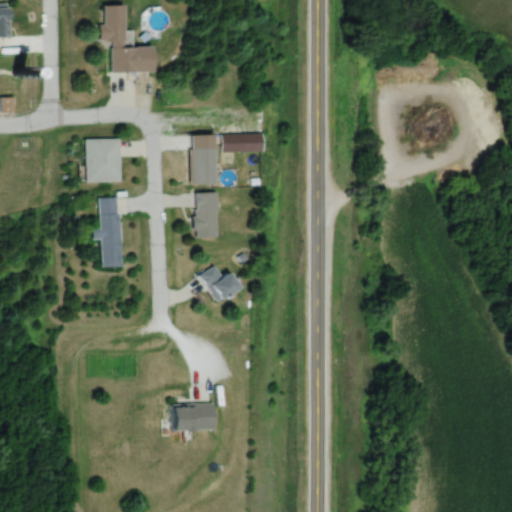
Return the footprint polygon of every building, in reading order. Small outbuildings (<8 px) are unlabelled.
[(150,71),(150,46),(122,46),(121,4),(100,4),(101,24),(96,24),(96,40),(108,40),(108,72),(150,71)] [(12,97),(0,96),(0,113),(12,113),(12,97)] [(239,134),(240,153),(260,152),(259,133),(239,134)] [(211,184),(211,135),(189,135),(189,184),(211,184)] [(117,139),(82,139),(82,182),(117,182),(117,139)] [(214,193),(192,193),(192,238),(214,238),(214,193)] [(118,267),(116,198),(96,198),(97,229),(89,229),(89,241),(98,240),(99,268),(118,267)] [(237,289),(227,272),(218,277),(212,266),(196,275),(212,303),(237,289)] [(169,430),(211,430),(211,404),(169,404),(169,430)]
